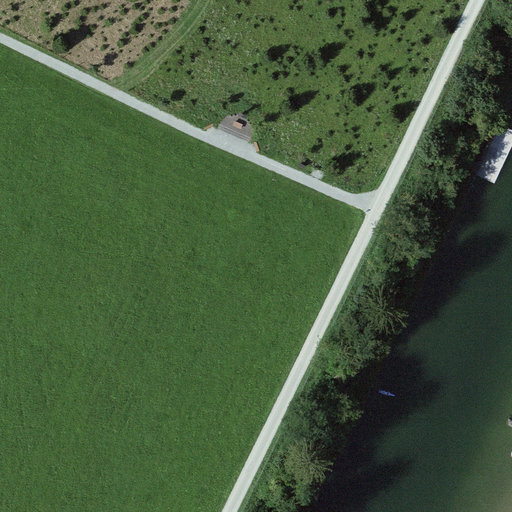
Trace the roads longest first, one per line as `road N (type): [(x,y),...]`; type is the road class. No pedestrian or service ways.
road 1 (track): [(377,215),(0,38)]
road 2 (track): [(231,511),(377,215)]
road 3 (track): [(377,215),(480,0)]
